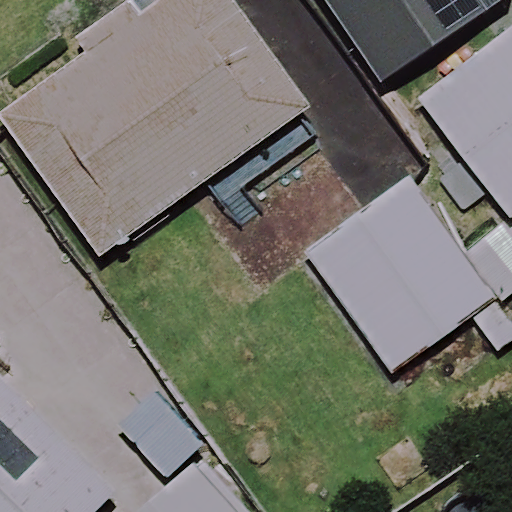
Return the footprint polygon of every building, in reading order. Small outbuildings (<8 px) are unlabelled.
[(308,109),(227,0),(159,0),(0,118),(0,128),(99,263),(308,109)] [(338,0),(397,81),(494,11),(486,0),(338,0)] [(511,31),(419,104),(511,223),(511,31)] [(490,304),(403,186),(304,258),(391,376),(490,304)] [(0,511),(98,511),(115,495),(0,376),(0,511)] [(250,511),(198,453),(133,511),(250,511)]
